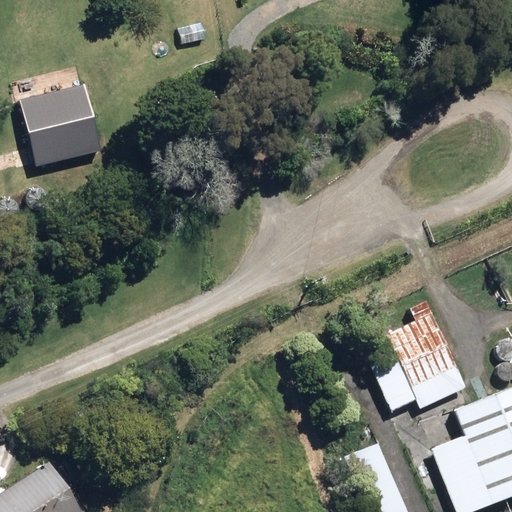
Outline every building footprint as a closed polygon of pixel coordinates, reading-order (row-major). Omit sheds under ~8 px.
[(175,29),(179,45),(203,39),(199,23),(175,29)] [(393,356),(368,367),(387,411),(414,399),(417,408),(462,388),(424,301),(407,309),(412,322),(384,334),(393,356)] [(462,437),(429,450),(454,511),(471,511),(511,495),(511,387),(452,412),(462,437)] [(403,511),(374,443),(342,457),(365,511),(403,511)] [(77,511),(45,463),(0,492),(0,511),(77,511)]
